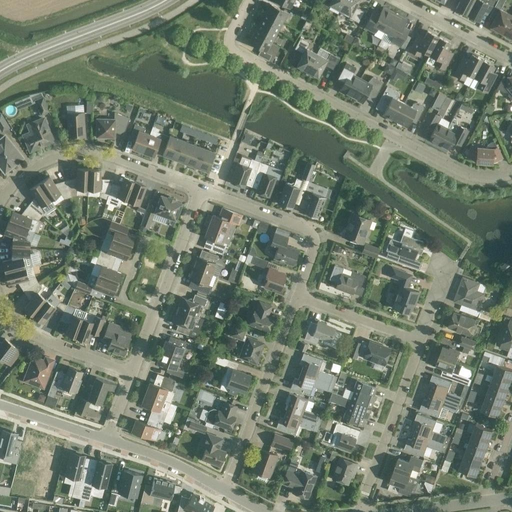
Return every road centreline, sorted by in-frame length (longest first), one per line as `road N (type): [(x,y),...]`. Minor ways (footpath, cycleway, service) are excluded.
road 1 (residential): [(249,0),(230,40),(237,52),(469,176),(511,174)]
road 2 (residential): [(0,198),(40,162),(86,152),(199,189)]
road 3 (residential): [(224,490),(297,296)]
road 4 (residential): [(199,189),(311,233),(315,245),(297,296)]
road 5 (secondary): [(169,0),(0,73)]
road 6 (residential): [(360,511),(418,340)]
road 7 (residential): [(133,373),(35,337),(0,305)]
road 8 (residential): [(154,315),(120,295),(141,243),(178,251)]
road 9 (residential): [(418,340),(297,296)]
road 10 (unclassified): [(224,490),(107,441)]
road 11 (residential): [(511,56),(404,0)]
